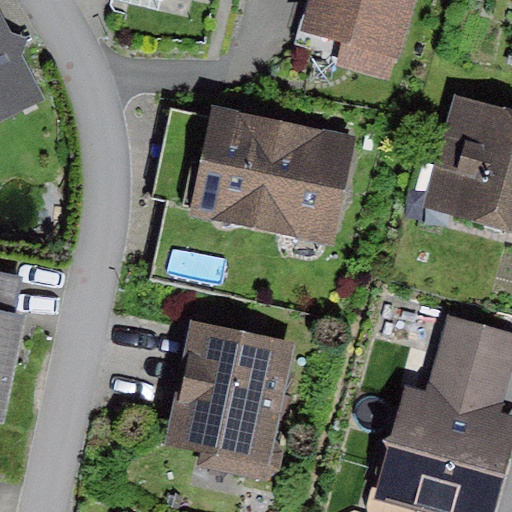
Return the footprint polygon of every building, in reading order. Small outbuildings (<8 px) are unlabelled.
[(417,0),(307,0),(296,42),(334,63),(396,80),(417,0)] [(0,115),(45,95),(0,3),(0,115)] [(511,102),(449,87),(420,208),(511,230),(511,102)] [(359,149),(222,115),(198,211),(336,245),(359,149)] [(31,285),(0,280),(0,408),(12,411),(31,285)] [(511,373),(511,330),(449,313),(428,389),(404,382),(373,494),(439,511),(496,511),(511,455),(511,413),(502,411),(511,373)] [(298,340),(191,316),(168,440),(203,447),(200,464),(270,479),(282,470),(285,450),(278,440),(298,340)]
